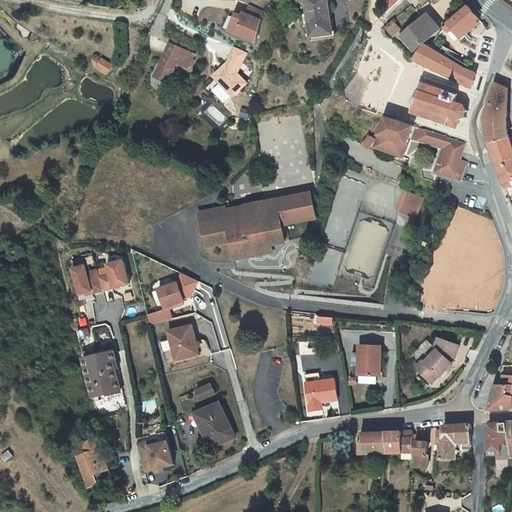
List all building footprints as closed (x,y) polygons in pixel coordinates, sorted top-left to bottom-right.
[(327,0),(306,0),(313,37),(333,34),(331,21),(330,22),(328,11),(329,10),(327,0)] [(237,13),(229,30),(254,42),(263,12),(251,6),(246,15),(244,13),(242,16),(237,13)] [(463,39),(467,35),(465,32),(480,19),(474,12),(469,7),(449,23),(463,39)] [(415,50),(440,30),(428,16),(404,36),(415,50)] [(483,23),(480,19),(465,32),(467,35),(483,23)] [(394,21),(387,28),(393,35),(401,30),(394,21)] [(447,75),(454,62),(428,47),(424,45),(415,60),(447,75)] [(213,77),(233,97),(247,84),(237,74),(247,53),(235,48),(227,63),(213,77)] [(193,65),(196,61),(177,51),(172,61),(193,65)] [(193,65),(172,61),(160,83),(172,90),(182,71),(193,76),(198,66),(193,65)] [(119,68),(108,62),(103,71),(114,77),(119,68)] [(467,70),(454,62),(447,75),(460,81),(467,70)] [(484,77),(467,70),(460,81),(480,91),(484,77)] [(457,95),(423,83),(413,114),(457,128),(459,120),(466,117),(468,110),(464,104),(456,102),(457,95)] [(487,112),(508,110),(509,89),(496,84),(487,112)] [(487,133),(507,129),(507,112),(508,110),(487,112),(485,119),(487,133)] [(414,127),(387,118),(377,149),(404,158),(411,137),(414,127)] [(443,136),(414,127),(411,137),(444,147),(447,137),(443,136)] [(504,184),(511,181),(511,145),(509,136),(507,129),(487,133),(488,140),(504,184)] [(370,136),(363,146),(370,150),(375,139),(370,136)] [(460,160),(465,143),(447,137),(444,147),(436,173),(441,175),(442,172),(451,175),(450,178),(458,180),(461,170),(464,171),(467,163),(460,160)] [(423,198),(409,192),(401,212),(415,217),(423,198)] [(239,216),(201,224),(206,247),(230,242),(234,260),(245,258),(244,254),(255,252),(255,249),(271,246),(285,243),(282,226),(316,219),(311,193),(267,202),(246,206),(246,209),(247,215),(239,216)] [(199,213),(201,224),(239,216),(247,215),(246,209),(246,206),(227,210),(227,207),(199,213)] [(273,253),(271,246),(255,249),(255,252),(244,254),(245,258),(273,253)] [(110,264),(113,274),(103,277),(101,269),(91,272),(89,265),(76,268),(82,293),(94,290),(95,292),(132,284),(126,260),(125,256),(119,254),(112,256),(113,263),(110,264)] [(159,289),(166,307),(176,303),(183,301),(185,300),(184,298),(192,296),(199,281),(183,273),(179,282),(159,289)] [(170,331),(178,360),(202,354),(194,325),(170,331)] [(460,346),(439,339),(436,349),(438,351),(426,363),(424,361),(416,369),(430,381),(437,373),(439,376),(441,377),(453,364),(460,346)] [(360,346),(360,354),(353,353),(352,366),(355,366),(355,375),(380,376),(382,347),(360,346)] [(108,394),(121,391),(114,361),(116,361),(114,351),(84,358),(93,395),(107,392),(108,394)] [(432,384),(439,376),(437,373),(430,381),(432,384)] [(310,404),(310,410),(313,411),(321,410),(323,408),(322,402),(338,400),(335,380),(320,382),(319,374),(306,376),(310,404)] [(216,395),(211,384),(197,391),(202,401),(216,395)] [(511,385),(504,386),(496,385),(489,410),(511,409),(511,385)] [(237,437),(221,403),(197,414),(212,448),(237,437)] [(489,425),(488,452),(498,452),(498,466),(509,466),(509,464),(510,459),(510,452),(508,432),(501,431),(501,424),(489,425)] [(472,425),(444,426),(444,444),(441,445),(440,460),(453,460),(453,448),(457,447),(471,447),(472,425)] [(418,430),(418,439),(433,440),(433,430),(418,430)] [(390,454),(403,454),(402,438),(405,438),(405,432),(403,433),(386,433),(387,454),(390,454)] [(402,438),(403,454),(411,453),(413,439),(413,437),(413,432),(405,432),(405,438),(402,438)] [(386,433),(361,434),(359,455),(387,454),(386,433)] [(85,444),(88,453),(89,455),(103,450),(99,439),(85,444)] [(157,440),(149,442),(151,446),(156,469),(162,467),(169,465),(163,443),(158,444),(157,440)] [(151,446),(149,442),(139,445),(141,452),(151,449),(150,446),(151,446)] [(168,442),(163,443),(169,465),(174,464),(168,442)] [(416,442),(414,453),(413,467),(428,468),(429,455),(427,455),(429,443),(416,442)] [(151,449),(141,452),(146,472),(155,469),(156,469),(151,446),(150,446),(151,449)] [(89,455),(88,453),(79,456),(88,487),(98,484),(95,473),(100,472),(109,469),(103,450),(89,455)] [(509,475),(509,466),(498,466),(497,477),(509,477),(509,475)]
